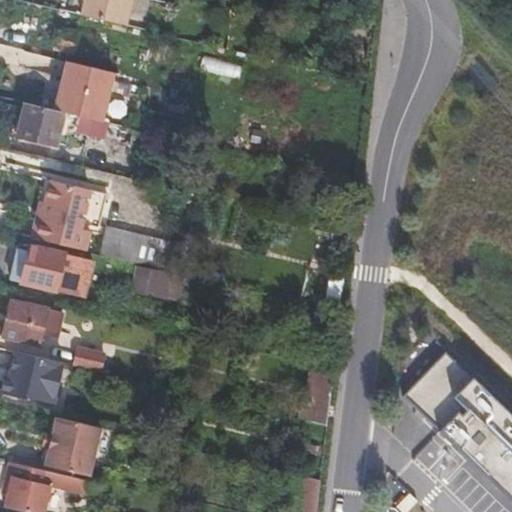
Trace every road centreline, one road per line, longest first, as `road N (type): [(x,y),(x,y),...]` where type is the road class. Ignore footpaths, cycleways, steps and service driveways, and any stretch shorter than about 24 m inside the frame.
road 1 (residential): [(345,511),(383,192),(429,48),(424,0)]
road 2 (track): [(511,369),(426,289),(374,273)]
